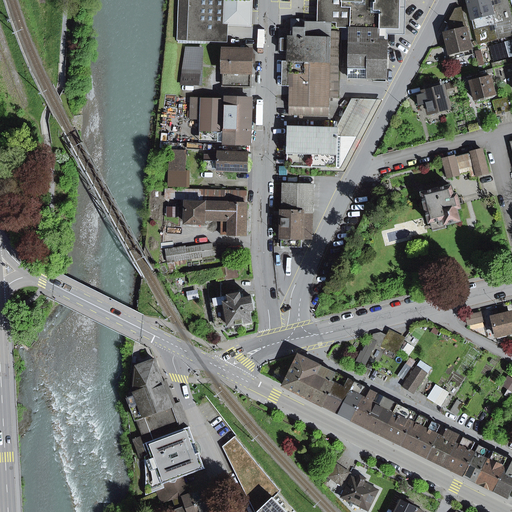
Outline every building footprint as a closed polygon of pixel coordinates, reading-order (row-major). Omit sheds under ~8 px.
[(179,0),(178,36),(223,38),(224,24),(224,0),(179,0)] [(250,25),(251,0),(224,0),(224,24),(250,25)] [(350,28),(350,40),(387,41),(388,34),(388,29),(400,29),(400,0),(318,0),(318,22),(332,23),(337,23),(337,28),(350,28)] [(388,34),(405,35),(405,0),(400,0),(400,29),(388,29),(388,34)] [(467,0),(478,44),(511,35),(511,21),(506,0),(467,0)] [(448,27),(465,23),(461,8),(455,10),(448,24),(448,27)] [(292,19),(292,28),(305,28),(305,22),(306,22),(306,20),(292,19)] [(288,51),(288,61),(283,61),(282,86),(290,86),(289,115),(329,116),(330,98),(338,98),(340,31),(331,31),(332,23),(318,22),(306,22),(305,22),(305,28),(292,28),(292,36),(289,36),(289,38),(283,38),(283,51),(288,51)] [(473,54),(465,23),(448,27),(450,31),(444,33),(447,45),(451,59),(473,54)] [(387,79),(387,41),(350,40),(349,78),(387,79)] [(495,60),(511,55),(511,41),(492,48),(495,60)] [(181,84),(201,85),(202,49),(186,48),(181,84)] [(224,49),(223,86),(251,86),(252,50),(224,49)] [(475,53),(478,65),(484,63),(481,52),(475,53)] [(470,81),(471,86),(472,89),(475,100),(477,99),(484,98),(495,95),(490,76),(470,81)] [(423,86),(425,93),(443,89),(441,82),(423,86)] [(448,107),(443,89),(425,93),(418,95),(419,106),(428,104),(430,111),(448,107)] [(507,97),(500,99),(504,113),(511,111),(507,97)] [(225,132),(225,142),(250,143),(251,100),(191,98),(190,118),(201,118),(200,131),(225,132)] [(496,115),(504,113),(500,99),(493,101),(496,115)] [(321,171),(345,172),(384,102),(354,101),(336,128),(339,128),(338,137),(356,138),(340,168),(321,168),(321,171)] [(289,127),(287,167),(321,168),(340,168),(356,138),(338,137),(339,128),(336,128),(289,127)] [(188,186),(188,171),(185,171),(186,151),(171,150),(170,186),(188,186)] [(474,165),(477,176),(488,173),(482,150),(455,158),(454,157),(443,159),(448,177),(459,174),(457,169),(474,165)] [(249,154),(218,152),(218,154),(205,154),(204,169),(218,170),(248,171),(249,154)] [(428,191),(445,187),(443,181),(427,185),(428,191)] [(313,185),(284,184),(282,246),(302,247),(302,238),(312,239),(313,185)] [(446,225),(461,221),(458,209),(461,208),(460,204),(463,204),(462,197),(458,198),(457,194),(454,195),(452,185),(445,187),(428,191),(422,193),(429,223),(430,223),(433,232),(447,228),(446,225)] [(187,202),(206,202),(205,219),(222,219),(221,235),(246,236),(247,191),(165,189),(165,198),(187,199),(187,202)] [(206,202),(187,202),(186,224),(205,224),(205,219),(206,202)] [(186,246),(166,249),(168,262),(227,254),(226,245),(213,247),(212,244),(186,247),(186,246)] [(226,277),(226,279),(239,277),(237,265),(189,273),(191,284),(204,282),(203,280),(226,277)] [(253,322),(250,311),(255,310),(252,297),(242,299),(241,294),(230,296),(231,301),(226,302),(225,297),(211,300),(216,326),(229,324),(229,326),(253,322)] [(492,318),(497,336),(511,332),(511,315),(511,313),(504,315),(503,309),(494,311),(496,317),(492,318)] [(466,317),(468,325),(483,321),(481,313),(466,317)] [(387,336),(381,347),(397,354),(405,339),(389,331),(387,336)] [(381,334),(376,344),(381,347),(387,336),(381,333),(380,334),(381,334)] [(381,334),(380,334),(374,335),(371,340),(368,341),(363,352),(362,352),(356,363),(364,367),(376,344),(381,334)] [(406,342),(400,350),(408,356),(414,348),(406,342)] [(346,345),(340,358),(345,361),(352,347),(346,345)] [(299,356),(284,386),(305,397),(320,366),(299,356)] [(148,455),(144,444),(190,427),(180,403),(173,406),(155,360),(137,367),(134,390),(136,397),(129,399),(143,437),(134,440),(141,458),(145,456),(148,455)] [(402,379),(413,364),(408,361),(397,376),(402,379)] [(426,374),(430,368),(421,362),(417,367),(426,374)] [(320,366),(305,397),(324,406),(339,375),(320,366)] [(417,367),(405,385),(415,391),(424,377),(426,374),(417,367)] [(339,375),(324,406),(340,414),(355,383),(339,375)] [(503,384),(511,389),(511,379),(508,377),(503,384)] [(355,383),(340,414),(352,420),(367,389),(355,383)] [(436,385),(428,398),(434,402),(442,389),(436,385)] [(367,389),(352,420),(364,426),(379,395),(367,389)] [(441,406),(449,393),(442,389),(434,402),(441,406)] [(379,395),(364,426),(383,436),(399,405),(379,395)] [(457,401),(450,412),(457,416),(460,411),(463,405),(457,401)] [(399,405),(383,436),(403,445),(418,415),(399,405)] [(418,415),(403,445),(416,452),(431,421),(418,415)] [(431,421),(416,452),(428,458),(443,427),(431,421)] [(148,455),(145,456),(147,477),(146,495),(157,491),(164,489),(168,487),(167,483),(180,478),(205,469),(190,427),(144,444),(148,455)] [(443,427),(428,458),(446,467),(461,436),(443,427)] [(461,436),(446,467),(464,476),(480,446),(461,436)] [(237,439),(226,449),(236,470),(256,508),(256,511),(296,511),(278,493),(281,491),(237,439)] [(480,446),(464,476),(476,482),(492,452),(480,446)] [(492,452),(476,482),(495,491),(510,461),(492,452)] [(511,462),(510,461),(495,491),(508,498),(511,489),(511,462)] [(337,464),(329,477),(341,485),(349,473),(337,464)] [(352,477),(342,497),(368,510),(378,490),(364,483),(365,482),(363,481),(358,479),(358,480),(352,477)] [(218,511),(221,511),(212,488),(187,497),(180,478),(167,483),(168,487),(164,489),(169,500),(173,499),(178,511),(218,511)] [(162,503),(169,500),(164,489),(157,491),(162,503)] [(414,506),(401,500),(395,511),(423,511),(424,511),(414,506)]
